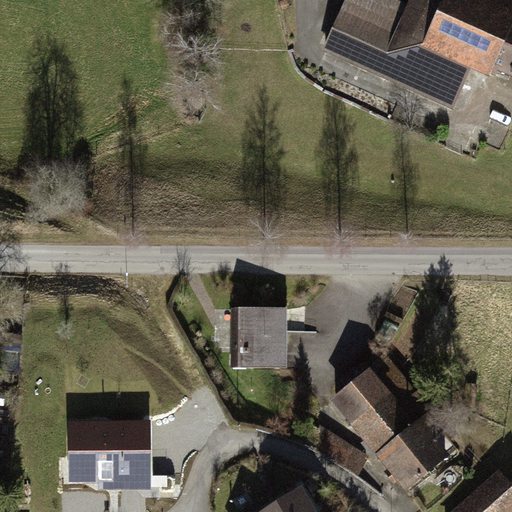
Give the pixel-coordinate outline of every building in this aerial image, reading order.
[(395,0),(349,0),(328,49),(457,106),(475,65),(498,76),(501,69),(511,73),(511,13),(482,0),(418,0),(415,9),(395,0)] [(287,310),(235,310),(235,369),(287,369),(287,310)] [(401,478),(410,489),(448,458),(434,441),(445,432),(386,361),(337,401),(393,468),(388,472),(397,482),(401,478)] [(325,429),(314,445),(360,475),(370,459),(325,429)] [(511,511),(511,487),(501,475),(457,511),(511,511)] [(311,511),(301,490),(266,511),(311,511)]
